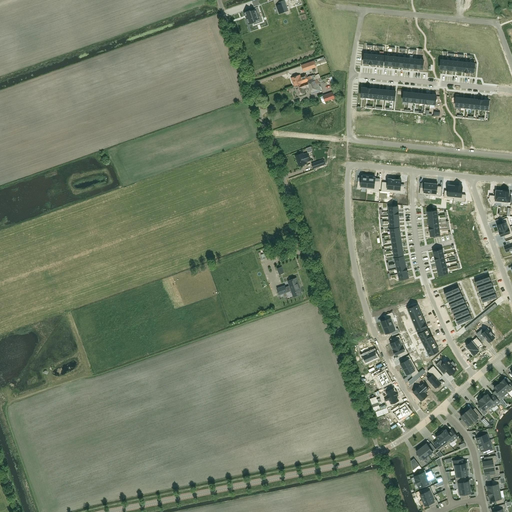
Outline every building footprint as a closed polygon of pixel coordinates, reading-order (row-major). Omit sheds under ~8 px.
[(278,2),(279,5),(276,6),(279,14),(288,11),(285,0),(278,2)] [(249,11),(244,12),(245,16),(246,16),(246,18),(249,24),(253,22),(256,21),(255,20),(259,19),(255,9),(252,10),(249,11)] [(268,26),(264,11),(257,13),(261,27),(268,26)] [(310,63),(302,65),(303,71),(312,68),(316,67),(314,62),(310,63)] [(291,78),(294,86),(308,81),(308,83),(317,80),(316,76),(307,79),(306,75),(300,77),(300,75),(291,78)] [(308,81),(294,86),(297,95),(305,92),(304,89),(310,87),(312,94),(321,91),(317,80),(308,83),(308,81)] [(332,92),(323,96),(325,102),(334,98),(332,92)] [(306,162),(310,160),(307,153),(303,154),(303,153),(295,156),(299,166),(306,163),(306,162)] [(323,160),(317,162),(312,164),(313,168),(318,167),(325,164),(323,160)] [(329,165),(329,174),(341,175),(341,166),(329,165)] [(367,188),(368,176),(367,176),(367,175),(363,175),(363,176),(362,176),(362,178),(361,181),(358,181),(357,189),(361,189),(361,188),(367,188)] [(375,181),(375,178),(375,177),(374,177),(374,176),(370,175),(370,176),(368,176),(367,188),(367,190),(373,190),(373,191),(379,192),(380,181),(375,181)] [(382,182),(381,191),(394,192),(395,179),(388,178),(388,182),(382,182)] [(395,179),(394,192),(403,193),(404,186),(401,185),(401,180),(395,179)] [(430,195),(431,183),(425,182),(424,187),(420,187),(420,194),(430,195)] [(431,183),(430,195),(441,196),(442,187),(437,187),(438,183),(431,183)] [(444,191),(444,197),(454,198),(455,185),(449,185),(448,191),(444,191)] [(455,185),(454,200),(465,202),(466,194),(462,194),(463,186),(455,185)] [(490,195),(489,198),(491,203),(495,203),(495,202),(501,203),(503,191),(496,190),(496,195),(490,195)] [(503,191),(501,203),(503,203),(507,203),(507,205),(510,205),(511,198),(511,196),(510,198),(509,197),(509,196),(509,191),(503,190),(503,191)] [(336,197),(336,191),(326,191),(326,198),(328,198),(328,206),(339,206),(339,204),(340,204),(340,197),(336,197)] [(362,210),(358,211),(358,217),(370,216),(370,210),(371,210),(371,203),(362,202),(362,210)] [(336,211),(325,212),(326,219),(329,219),(329,223),(341,223),(341,215),(336,215),(336,211)] [(458,223),(469,219),(467,215),(460,217),(459,215),(455,216),(457,224),(458,223)] [(370,216),(358,217),(359,224),(361,223),(361,228),(362,228),(362,232),(371,232),(370,216)] [(503,223),(497,225),(499,230),(510,226),(507,217),(501,219),(503,223)] [(460,228),(470,224),(469,219),(458,223),(460,228)] [(462,232),(472,228),(470,224),(460,228),(462,232)] [(511,231),(510,226),(499,230),(501,236),(504,235),(505,238),(511,235),(511,231)] [(474,233),(472,228),(462,232),(463,237),(474,233)] [(342,239),(342,232),(337,232),(337,229),(330,229),(330,230),(331,230),(331,233),(329,233),(330,233),(331,240),(330,240),(330,241),(332,241),(332,246),(339,246),(339,245),(338,240),(343,240),(343,239),(342,239)] [(364,242),(361,242),(362,249),(373,247),(372,237),(364,238),(364,242)] [(466,245),(477,241),(475,237),(469,239),(468,238),(464,240),(466,245)] [(467,250),(478,246),(477,241),(466,245),(465,245),(467,250)] [(480,250),(478,246),(467,250),(468,255),(470,254),(469,254),(480,250)] [(373,247),(362,249),(363,255),(366,255),(367,258),(375,257),(373,247)] [(481,255),(480,250),(469,254),(470,254),(471,258),(471,259),(481,255)] [(483,260),(481,255),(471,259),(471,258),(470,259),(472,265),(476,264),(475,262),(483,260)] [(214,276),(244,267),(242,262),(219,268),(220,269),(213,271),(214,276)] [(370,270),(366,271),(367,278),(379,275),(377,263),(369,265),(370,270)] [(488,275),(482,277),(484,283),(490,280),(491,280),(490,280),(488,275),(489,275),(489,274),(488,275)] [(379,275),(367,278),(369,284),(374,283),(375,287),(383,285),(382,280),(381,281),(379,275)] [(475,279),(474,279),(475,280),(477,285),(476,285),(477,285),(484,283),(482,277),(475,279)] [(285,286),(277,289),(279,295),(287,292),(291,290),(293,297),(302,294),(296,278),(288,281),(290,286),(286,288),(285,286)] [(490,280),(484,283),(486,288),(492,286),(493,286),(492,286),(490,280),(491,280),(490,280)] [(477,285),(479,291),(478,291),(479,291),(486,288),(484,283),(477,285)] [(457,285),(451,288),(453,294),(460,291),(460,290),(460,291),(457,285),(458,285),(457,285)] [(492,286),(486,288),(488,294),(494,292),(495,291),(494,291),(492,286),(493,286),(492,286)] [(268,288),(204,309),(211,331),(215,330),(213,325),(257,311),(256,307),(273,302),(268,288)] [(444,291),(445,291),(447,296),(446,296),(446,297),(453,294),(451,288),(444,291)] [(479,291),(481,296),(481,297),(481,296),(488,294),(486,288),(479,291)] [(460,291),(453,294),(456,299),(462,296),(463,296),(462,296),(460,291)] [(494,292),(488,294),(490,300),(496,297),(497,297),(496,297),(494,292),(495,292),(495,291),(494,292)] [(453,294),(446,297),(447,297),(449,302),(456,299),(453,294)] [(481,296),(481,297),(483,302),(490,300),(488,294),(481,296)] [(182,311),(195,307),(191,295),(178,299),(182,311)] [(462,296),(456,299),(458,305),(464,302),(465,302),(465,301),(464,302),(462,296),(463,296),(462,296)] [(449,302),(452,307),(451,307),(451,308),(452,307),(458,305),(456,299),(449,302)] [(464,302),(458,305),(460,310),(467,307),(465,302),(464,302)] [(411,306),(407,308),(409,313),(419,309),(418,304),(412,307),(411,306)] [(452,307),(451,308),(452,308),(454,313),(453,313),(454,313),(460,310),(458,305),(452,307)] [(467,307),(460,310),(463,316),(469,313),(470,313),(470,312),(469,313),(467,308),(467,307)] [(419,309),(409,313),(411,318),(421,314),(419,309)] [(454,313),(453,313),(454,313),(456,318),(456,319),(456,318),(463,316),(460,310),(454,313)] [(386,319),(381,321),(383,327),(394,323),(393,318),(395,318),(392,312),(384,315),(386,319)] [(469,313),(463,316),(465,321),(472,318),(469,313),(470,313),(469,313)] [(421,314),(411,318),(413,322),(423,318),(421,314)] [(456,318),(456,319),(459,324),(458,324),(459,324),(465,321),(463,316),(456,318)] [(499,321),(494,324),(498,329),(501,327),(503,330),(511,323),(511,322),(508,317),(500,323),(499,321)] [(423,318),(413,322),(414,327),(425,322),(423,318)] [(425,322),(414,327),(416,331),(427,327),(425,322)] [(394,323),(383,327),(386,333),(391,331),(392,335),(400,332),(398,328),(397,328),(394,323)] [(482,328),(476,333),(482,340),(485,337),(489,342),(495,337),(493,334),(493,333),(490,330),(490,331),(488,328),(484,331),(482,328)] [(428,329),(417,334),(420,338),(430,333),(428,329)] [(430,333),(420,338),(422,343),(432,337),(430,333)] [(394,341),(390,343),(392,347),(393,349),(404,344),(403,342),(399,335),(392,338),(394,341)] [(432,337),(422,343),(424,347),(434,342),(432,337)] [(477,347),(481,343),(477,337),(472,341),(466,345),(468,349),(470,352),(471,352),(474,355),(479,350),(477,347)] [(434,342),(424,347),(426,351),(437,346),(434,342)] [(404,344),(393,349),(396,355),(399,353),(401,356),(408,353),(404,344)] [(377,356),(374,349),(370,351),(367,346),(360,349),(362,352),(359,354),(361,358),(364,356),(366,361),(368,360),(369,361),(374,359),(373,358),(377,356)] [(437,346),(426,351),(429,357),(434,354),(434,353),(439,350),(437,346)] [(405,360),(400,363),(403,369),(414,363),(409,355),(404,357),(405,360)] [(441,360),(435,365),(444,374),(444,373),(443,373),(445,371),(446,372),(446,371),(450,375),(457,369),(454,367),(456,365),(453,361),(451,363),(448,359),(444,363),(441,360)] [(414,363),(403,369),(405,371),(404,372),(406,375),(412,372),(414,376),(419,372),(414,363)] [(432,375),(427,379),(436,388),(441,383),(438,379),(442,375),(433,366),(428,371),(432,375)] [(382,373),(380,369),(371,374),(373,378),(377,376),(383,386),(390,381),(385,371),(382,373)] [(501,382),(500,384),(507,393),(511,389),(511,383),(511,382),(508,384),(504,379),(501,382)] [(425,391),(426,390),(426,391),(429,388),(424,383),(420,386),(413,392),(421,401),(428,395),(425,392),(425,391)] [(507,393),(500,384),(498,385),(497,384),(494,387),(502,397),(507,393)] [(390,386),(384,388),(387,395),(384,396),(386,401),(389,400),(390,404),(399,400),(397,396),(398,396),(396,391),(395,391),(394,388),(391,389),(390,386)] [(485,395),(482,397),(492,409),(500,402),(495,396),(492,398),(488,394),(485,396),(485,395)] [(492,409),(482,397),(479,400),(480,400),(478,402),(482,407),(479,410),(484,415),(487,413),(485,411),(490,407),(491,409),(492,409)] [(399,407),(394,410),(398,418),(409,412),(406,405),(400,408),(399,407)] [(386,408),(377,411),(378,416),(388,412),(386,408)] [(471,408),(466,412),(474,422),(478,419),(479,420),(483,417),(477,410),(474,412),(471,408)] [(474,422),(466,412),(461,416),(464,420),(461,423),(466,429),(470,426),(469,425),(473,421),(474,422)] [(443,430),(440,432),(449,444),(458,437),(452,430),(449,432),(446,429),(444,431),(443,430)] [(480,436),(476,437),(477,438),(476,439),(477,443),(478,443),(479,444),(490,440),(486,430),(478,431),(480,436)] [(438,440),(434,443),(434,444),(436,446),(439,451),(449,443),(449,444),(440,432),(438,435),(436,437),(438,440)] [(490,440),(479,444),(479,445),(478,446),(480,450),(481,450),(481,451),(485,449),(487,454),(494,451),(490,440)] [(422,447),(428,456),(433,451),(436,449),(432,444),(429,446),(427,443),(422,447)] [(428,456),(422,447),(416,451),(420,456),(418,458),(421,461),(423,459),(423,460),(428,456)] [(484,468),(495,466),(495,462),(497,462),(496,455),(487,457),(488,461),(483,462),(484,468)] [(453,460),(454,471),(467,469),(467,467),(468,467),(467,463),(463,463),(462,459),(453,460)] [(415,460),(411,461),(413,470),(419,465),(415,460)] [(496,470),(495,466),(484,468),(485,474),(490,474),(491,478),(499,476),(498,469),(496,470)] [(415,479),(416,482),(433,474),(432,470),(426,472),(425,469),(419,472),(420,473),(414,476),(415,479)] [(454,471),(456,480),(463,479),(462,476),(469,475),(469,471),(468,471),(467,469),(454,471)] [(433,474),(416,482),(418,485),(419,488),(425,485),(426,487),(431,484),(429,480),(435,478),(433,474)] [(457,483),(457,489),(470,487),(469,481),(463,482),(463,479),(456,480),(455,480),(456,483),(457,483)] [(489,493),(500,491),(499,484),(500,484),(499,479),(492,481),(493,485),(486,486),(487,490),(488,490),(489,493)] [(422,493),(420,494),(422,500),(434,495),(430,486),(421,490),(422,493)] [(470,487),(457,489),(458,494),(460,494),(461,499),(468,498),(467,493),(471,493),(470,487)] [(500,491),(489,493),(489,497),(488,497),(489,501),(496,499),(497,504),(504,502),(503,498),(501,498),(500,491)] [(434,495),(422,500),(425,505),(429,504),(430,507),(439,504),(437,500),(436,500),(434,495)]
